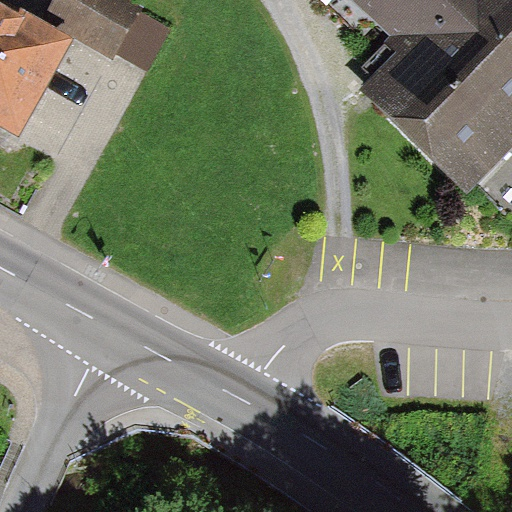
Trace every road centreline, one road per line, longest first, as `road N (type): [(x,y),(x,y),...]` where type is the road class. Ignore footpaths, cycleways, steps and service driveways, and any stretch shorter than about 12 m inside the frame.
road 1 (residential): [(244,401),(280,354),(339,319),(364,313),(511,320)]
road 2 (residential): [(21,511),(115,332)]
road 3 (tertiary): [(412,511),(244,401)]
road 4 (tertiary): [(244,401),(115,332)]
road 5 (tertiary): [(115,332),(0,267)]
